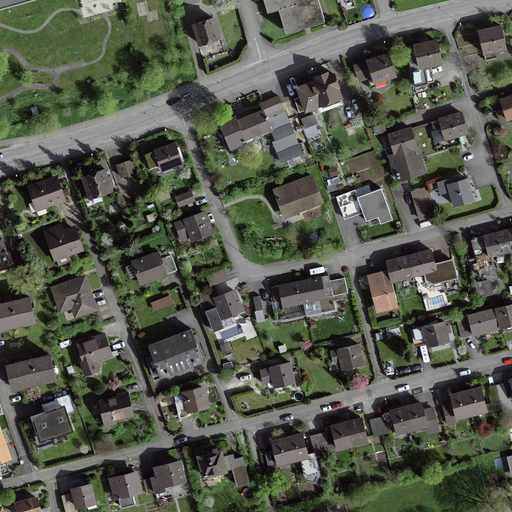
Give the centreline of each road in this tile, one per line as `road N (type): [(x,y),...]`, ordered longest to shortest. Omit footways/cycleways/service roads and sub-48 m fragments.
road 1 (residential): [(511,213),(246,272),(177,105)]
road 2 (residential): [(168,445),(511,357)]
road 3 (residential): [(168,445),(75,195)]
road 4 (tertiary): [(493,0),(390,24),(263,69)]
road 5 (tertiary): [(177,105),(0,161)]
road 6 (residential): [(30,479),(168,445)]
